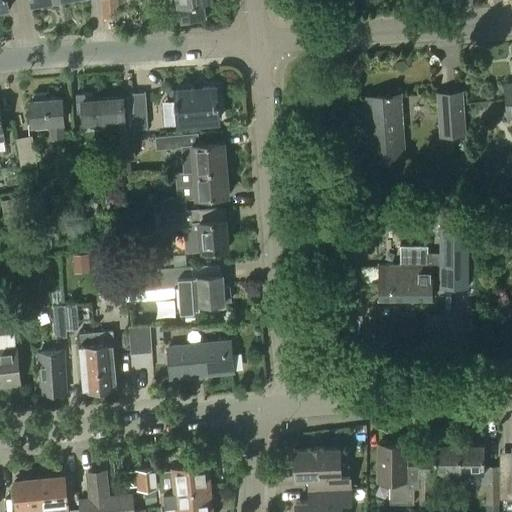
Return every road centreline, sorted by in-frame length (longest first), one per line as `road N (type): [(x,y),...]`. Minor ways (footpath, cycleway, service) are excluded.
road 1 (residential): [(289,403),(258,42)]
road 2 (residential): [(0,63),(258,42)]
road 3 (residential): [(0,433),(256,407)]
road 4 (residential): [(258,42),(511,20)]
road 5 (residential): [(511,395),(289,403)]
